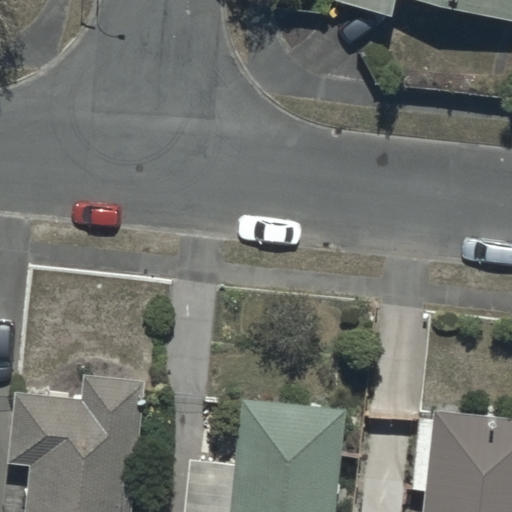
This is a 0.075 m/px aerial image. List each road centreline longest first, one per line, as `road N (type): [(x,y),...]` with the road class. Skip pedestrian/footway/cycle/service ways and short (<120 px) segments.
road 1 (residential): [(511,207),(150,168)]
road 2 (residential): [(150,168),(165,0)]
road 3 (residential): [(150,168),(0,151)]
